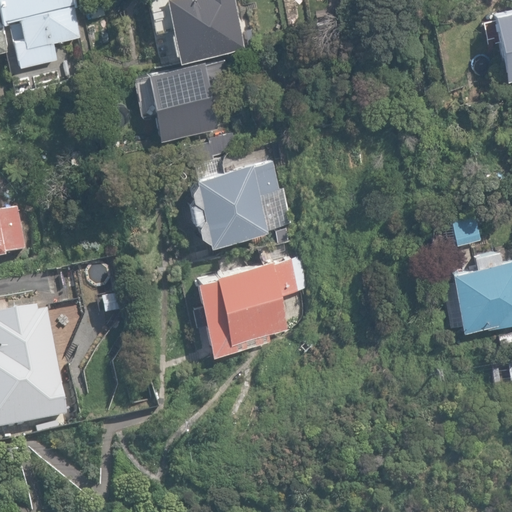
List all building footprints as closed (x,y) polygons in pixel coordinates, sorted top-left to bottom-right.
[(12,39),(18,65),(56,57),(52,40),(78,34),(71,4),(74,3),(73,0),(0,0),(0,18),(17,15),(22,37),(12,39)] [(175,52),(177,59),(243,45),(233,0),(163,0),(171,27),(168,30),(172,51),(175,52)] [(496,40),(503,77),(511,75),(511,5),(489,10),(491,18),(482,20),(486,42),(496,40)] [(152,111),(157,137),(214,126),(208,92),(229,88),(223,57),(203,61),(202,59),(144,70),(145,74),(132,77),(140,114),(152,111)] [(182,144),(186,163),(213,157),(212,153),(226,150),(225,147),(235,145),(232,130),(206,135),(207,139),(182,144)] [(191,174),(206,242),(264,229),(257,196),(280,191),(272,158),(251,163),(250,160),(191,173),(191,174)] [(0,255),(3,255),(3,253),(25,249),(16,205),(0,208),(0,255)] [(449,218),(454,242),(479,237),(473,212),(449,218)] [(448,269),(460,328),(485,324),(485,327),(511,321),(511,255),(499,258),(497,247),(471,253),(473,264),(448,269)] [(203,322),(209,349),(210,349),(268,337),(267,331),(286,327),(279,292),(298,289),(291,255),(270,259),(270,257),(211,269),(212,274),(194,277),(199,304),(191,305),(195,323),(203,322)] [(97,296),(101,316),(121,311),(116,292),(97,296)] [(0,426),(24,421),(24,418),(48,412),(47,408),(58,406),(57,399),(60,399),(40,308),(35,310),(34,305),(18,308),(17,306),(1,310),(1,311),(0,311),(0,426)] [(66,412),(49,415),(51,428),(68,425),(66,412)]
